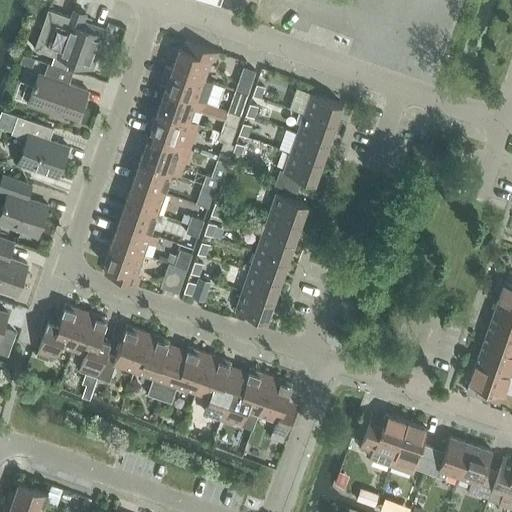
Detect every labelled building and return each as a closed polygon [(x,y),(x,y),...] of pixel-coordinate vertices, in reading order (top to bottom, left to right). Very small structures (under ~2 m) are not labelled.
[(102,43),(107,30),(84,22),(87,14),(74,9),(71,18),(49,10),(36,49),(93,69),(98,56),(101,57),(105,44),(102,43)] [(173,69),(206,80),(213,59),(216,60),(219,52),(187,41),(184,49),(180,47),(173,69)] [(36,59),(25,55),(22,63),(33,67),(36,59)] [(55,114),(56,112),(79,119),(89,91),(70,84),(74,72),(49,63),(45,75),(39,74),(29,104),(55,114)] [(166,89),(197,100),(207,104),(214,83),(206,80),(173,69),(167,67),(163,77),(169,79),(166,89)] [(236,91),(248,95),(256,71),(244,67),(236,91)] [(253,96),(260,98),(264,86),(257,84),(253,96)] [(158,110),(192,121),(195,110),(204,113),(207,104),(197,100),(166,89),(158,110)] [(229,111),(241,115),(248,95),(236,91),(229,111)] [(304,113),(335,124),(342,104),(311,93),(304,113)] [(246,115),(255,118),(259,106),(250,103),(246,115)] [(153,137),(189,149),(198,124),(192,121),(158,110),(151,131),(155,132),(153,137)] [(297,132),(329,143),(335,124),(304,113),(297,132)] [(18,164),(58,178),(69,147),(50,141),(54,128),(18,116),(12,134),(27,139),(18,164)] [(240,135),(248,137),(252,126),(244,123),(240,135)] [(225,124),(222,132),(234,136),(237,128),(225,124)] [(222,132),(219,141),(231,145),(234,136),(222,132)] [(290,152),(322,163),(329,143),(297,132),(290,152)] [(184,163),(189,149),(153,137),(151,141),(148,140),(140,161),(174,173),(178,161),(184,163)] [(233,154),(241,157),(245,146),(237,143),(233,154)] [(275,185),(298,192),(303,179),(315,183),(322,163),(290,152),(284,170),(281,169),(275,185)] [(204,183),(216,187),(219,179),(223,181),(230,163),(218,159),(212,177),(207,175),(204,183)] [(133,182),(167,193),(174,173),(140,161),(133,182)] [(0,190),(8,194),(0,216),(0,223),(38,236),(49,206),(28,199),(33,185),(4,175),(0,185),(0,190)] [(126,202),(159,214),(167,193),(133,182),(126,202)] [(197,204),(209,208),(216,187),(204,183),(197,204)] [(218,195),(227,198),(231,186),(222,183),(218,195)] [(269,212),(301,223),(308,204),(276,193),(269,212)] [(119,223),(152,234),(159,214),(126,202),(119,223)] [(212,214),(220,217),(224,206),(216,203),(212,214)] [(262,232),(294,243),(301,223),(269,212),(262,232)] [(192,216),(189,224),(202,229),(205,220),(192,216)] [(205,234),(213,237),(217,225),(209,222),(205,234)] [(112,243),(145,255),(152,234),(119,223),(112,243)] [(189,224),(186,233),(199,237),(202,229),(189,224)] [(256,251),(287,262),(294,243),(262,232),(256,251)] [(0,287),(18,294),(25,273),(21,271),(24,263),(9,258),(14,243),(0,238),(0,287)] [(198,253),(206,256),(210,244),(202,242),(198,253)] [(146,269),(141,267),(145,255),(112,243),(104,265),(138,276),(143,277),(146,269)] [(175,265),(187,269),(193,253),(181,249),(175,265)] [(249,271),(281,282),(287,262),(256,251),(249,271)] [(191,273),(200,275),(204,264),(195,261),(191,273)] [(161,287),(179,293),(187,269),(175,265),(170,263),(161,287)] [(242,290),(274,301),(281,282),(249,271),(242,290)] [(193,297),(204,301),(211,282),(199,277),(197,284),(189,281),(185,292),(193,295),(193,297)] [(498,301),(511,306),(511,282),(505,280),(498,301)] [(235,310),(267,321),(274,301),(242,290),(235,310)] [(491,322),(511,329),(511,306),(498,301),(491,322)] [(73,349),(86,311),(66,304),(57,328),(48,325),(37,356),(49,360),(51,353),(58,355),(61,345),(73,349)] [(3,329),(9,314),(0,310),(0,352),(9,356),(17,333),(3,329)] [(80,371),(97,377),(106,353),(97,350),(108,319),(86,311),(73,349),(86,354),(80,371)] [(484,342),(511,351),(511,329),(491,322),(484,342)] [(116,365),(134,371),(148,333),(127,326),(116,357),(106,353),(97,377),(110,382),(116,365)] [(154,378),(148,395),(159,399),(167,375),(159,372),(170,341),(148,333),(134,371),(154,378)] [(477,363),(510,374),(511,368),(511,351),(484,342),(477,363)] [(159,399),(172,403),(178,386),(196,392),(209,354),(189,347),(178,378),(167,375),(159,399)] [(209,416),(220,420),(229,396),(220,393),(231,362),(209,354),(196,392),(209,397),(206,407),(212,409),(209,416)] [(469,384),(503,395),(510,374),(477,363),(469,384)] [(257,414),(271,376),(250,368),(240,400),(229,396),(220,420),(234,425),(240,408),(257,414)] [(271,438),(283,442),(292,418),(297,402),(287,399),(292,383),(271,376),(257,414),(277,421),(271,438)] [(371,460),(391,467),(407,421),(386,414),(381,429),(369,425),(361,449),(373,453),(371,460)] [(422,444),(428,428),(407,421),(391,467),(411,474),(413,467),(425,472),(434,448),(422,444)] [(434,448),(425,472),(438,476),(440,471),(460,478),(472,444),(451,436),(446,452),(434,448)] [(466,492),(476,495),(478,490),(491,494),(499,470),(487,466),(493,451),(472,444),(460,478),(470,481),(466,492)] [(501,504),(511,507),(511,470),(511,474),(499,470),(491,494),(503,499),(501,504)] [(8,501),(37,511),(41,511),(49,493),(20,483),(16,494),(11,492),(8,501)] [(356,501),(374,508),(379,496),(361,489),(356,501)] [(5,511),(37,511),(8,501),(4,511),(5,511)] [(397,511),(407,511),(410,504),(402,501),(397,511)]
